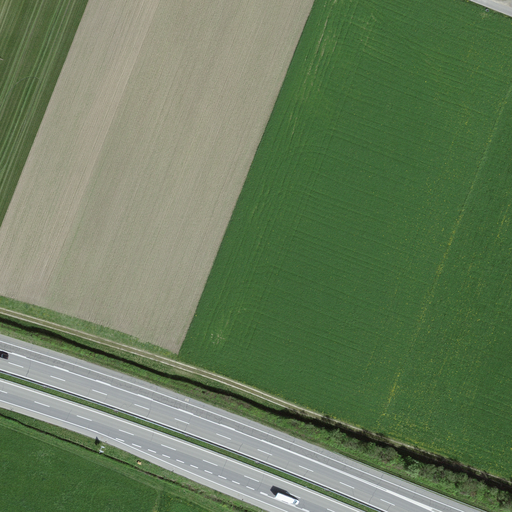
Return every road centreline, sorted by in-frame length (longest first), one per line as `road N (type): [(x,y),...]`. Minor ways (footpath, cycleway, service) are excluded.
road 1 (track): [(511,487),(0,310)]
road 2 (motorway): [(0,391),(318,504)]
road 3 (motorway): [(254,446),(0,360)]
road 4 (motorway): [(457,511),(297,450),(254,446)]
road 5 (track): [(155,511),(159,487),(0,425)]
road 6 (motorway): [(413,511),(254,446)]
